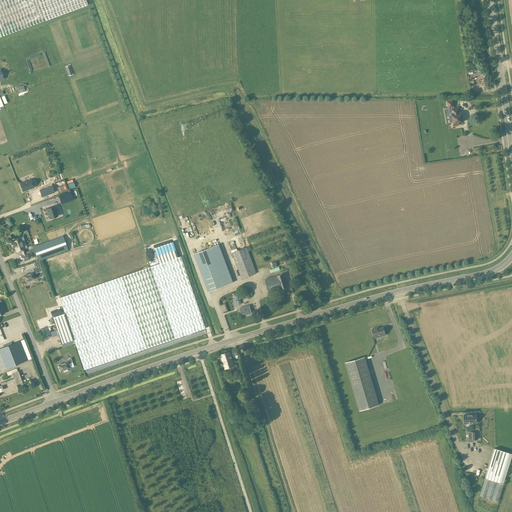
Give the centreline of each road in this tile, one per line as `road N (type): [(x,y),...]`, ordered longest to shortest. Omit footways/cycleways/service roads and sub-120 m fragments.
road 1 (tertiary): [(55,401),(301,319),(488,272),(511,256)]
road 2 (unclassified): [(55,401),(0,256)]
road 3 (tertiary): [(511,147),(490,0)]
